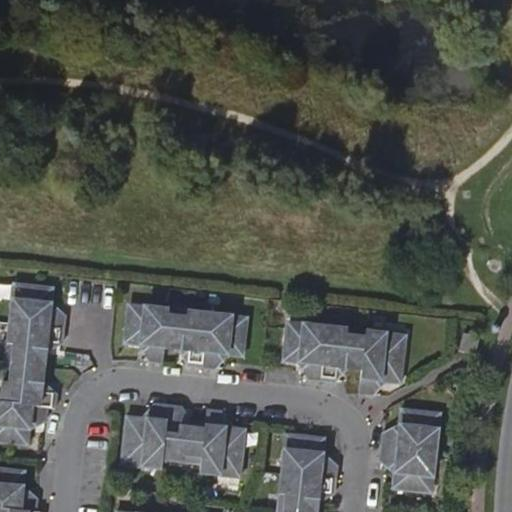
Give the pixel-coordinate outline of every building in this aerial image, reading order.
[(42,303),(47,304),(47,302),(49,287),(17,283),(14,303),(8,302),(6,323),(60,329),(62,315),(41,312),(42,303)] [(8,302),(14,303),(17,283),(11,283),(8,302)] [(41,312),(62,315),(47,302),(47,304),(42,303),(41,312)] [(123,310),(142,313),(143,306),(124,304),(123,310)] [(135,344),(136,344),(136,339),(146,340),(143,361),(158,363),(159,348),(163,315),(164,308),(143,306),(142,313),(123,310),(119,342),(135,344)] [(183,311),(164,308),(163,315),(183,317),(183,311)] [(197,367),(204,313),(183,311),(183,317),(163,315),(159,348),(173,349),(177,350),(177,344),(185,345),(183,366),(197,367)] [(224,349),(223,354),(224,354),(239,356),(243,324),(224,322),(225,315),(204,313),(197,367),(212,369),(214,348),(224,349)] [(225,315),(224,322),(243,324),(244,318),(225,315)] [(60,329),(6,323),(3,343),(10,344),(7,363),(40,367),(42,353),(42,350),(37,349),(38,341),(58,344),(60,329)] [(283,329),(302,331),(303,324),(283,323),(283,329)] [(295,363),(296,363),(296,358),(306,358),(303,380),(318,381),(324,327),(303,324),(302,331),(283,329),(279,361),(295,363)] [(344,329),(324,327),(318,381),(332,383),(334,362),(342,363),(342,369),(345,369),(359,370),(362,338),(343,335),(344,329)] [(362,338),(363,331),(344,329),(343,335),(362,338)] [(382,333),(363,331),(362,338),(381,339),(382,333)] [(404,335),(382,333),(381,339),(362,338),(359,370),(356,394),(371,396),(373,376),(383,377),(382,382),(398,384),(404,335)] [(460,333),(455,351),(472,356),(476,338),(460,333)] [(135,344),(143,361),(146,340),(136,339),(136,344),(135,344)] [(58,344),(38,341),(37,349),(42,350),(42,353),(58,344)] [(3,343),(1,362),(7,363),(10,344),(3,343)] [(183,366),(185,345),(177,344),(177,350),(173,349),(183,366)] [(214,348),(212,369),(224,354),(223,354),(224,349),(214,348)] [(295,363),(303,380),(306,358),(296,358),(296,363),(295,363)] [(342,363),(334,362),(332,383),(345,369),(342,369),(342,363)] [(0,381),(0,402),(43,407),(50,408),(52,394),(31,391),(32,383),(38,384),(38,381),(40,367),(7,363),(5,382),(0,381)] [(382,382),(383,377),(373,376),(371,396),(383,382),(382,382)] [(32,383),(31,391),(52,394),(38,381),(38,384),(32,383)] [(24,430),(24,429),(19,429),(20,419),(41,422),(43,407),(0,402),(0,442),(22,446),(24,430)] [(116,464),(138,466),(139,460),(158,462),(158,460),(164,405),(149,404),(147,424),(138,423),(138,418),(137,418),(122,416),(116,464)] [(138,418),(138,423),(147,424),(149,404),(137,418),(138,418)] [(186,423),(185,427),(176,426),(178,407),(164,405),(158,460),(178,462),(179,456),(198,458),(201,425),(186,423)] [(186,423),(178,407),(176,426),(185,427),(186,423)] [(396,425),(401,426),(400,435),(379,433),(377,447),(432,453),(434,432),(428,432),(430,413),(397,409),(396,425)] [(216,469),(215,475),(237,477),(242,429),(227,427),(226,427),(225,433),(216,432),(218,411),(203,410),(201,425),(198,458),(197,464),(197,467),(216,469)] [(216,432),(225,433),(226,427),(227,427),(218,411),(216,432)] [(430,413),(428,432),(434,432),(436,413),(430,413)] [(24,430),(41,422),(20,419),(19,429),(24,429),(24,430)] [(396,425),(379,433),(400,435),(401,426),(396,425)] [(313,454),(319,455),(319,453),(321,438),(288,434),(286,454),(280,453),(277,474),(332,480),(333,466),(312,463),(313,454)] [(280,453),(286,454),(288,434),(282,434),(280,453)] [(396,474),(391,473),(391,474),(389,490),(421,493),(423,474),(430,474),(432,453),(377,447),(376,462),(397,464),(396,474)] [(312,463),(333,466),(319,453),(319,455),(313,454),(312,463)] [(198,458),(179,456),(178,462),(197,464),(198,458)] [(138,466),(157,468),(158,462),(139,460),(138,466)] [(397,464),(376,462),(391,474),(391,473),(396,474),(397,464)] [(0,507),(32,511),(33,497),(12,494),(13,485),(18,486),(19,484),(20,469),(0,467),(0,507)] [(197,467),(196,473),(215,475),(216,469),(197,467)] [(332,480),(277,474),(275,494),(281,495),(279,511),(312,511),(313,504),(314,501),(308,500),(309,492),(330,494),(332,480)] [(430,474),(423,474),(421,493),(428,494),(430,474)] [(12,494),(33,497),(19,484),(18,486),(13,485),(12,494)] [(330,494),(309,492),(308,500),(314,501),(313,504),(330,494)] [(275,494),(272,511),(279,511),(281,495),(275,494)]
